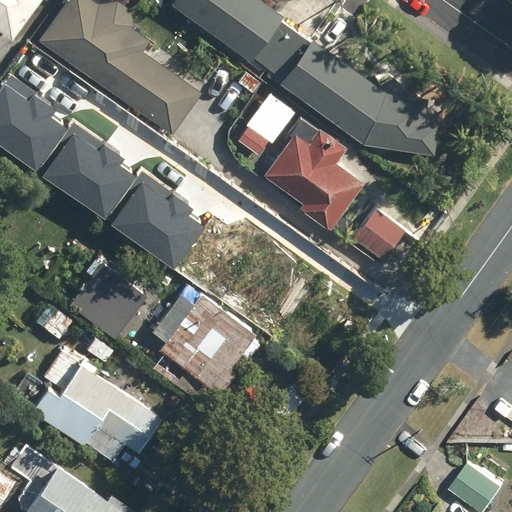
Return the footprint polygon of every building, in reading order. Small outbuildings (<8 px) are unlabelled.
[(0,0),(0,21),(18,35),(44,0),(0,0)] [(69,0),(44,34),(177,130),(207,88),(148,45),(156,34),(139,21),(138,4),(133,0),(69,0)] [(181,0),(257,57),(259,54),(274,66),(302,29),(286,16),(290,12),(273,0),(181,0)] [(316,40),(302,29),(274,66),(372,139),(441,149),(445,119),(432,117),(435,94),(391,87),(320,34),(316,40)] [(244,138),(261,152),(273,136),(277,139),(301,108),(276,89),(251,120),(255,123),(244,138)] [(307,204),(336,225),(371,178),(342,157),(353,142),(309,109),(296,127),(301,131),(272,171),(310,199),(307,204)] [(217,174),(174,141),(162,156),(143,141),(129,158),(192,207),(217,174)] [(360,235),(388,256),(410,225),(383,205),(360,235)] [(190,263),(290,335),(338,270),(306,246),(289,270),(220,220),(216,227),(189,207),(166,238),(183,249),(181,252),(191,260),(190,263)] [(77,301),(121,334),(152,292),(98,254),(90,265),(98,271),(77,301)] [(206,374),(227,389),(263,336),(260,334),(265,326),(209,287),(202,297),(188,287),(160,327),(173,336),(166,346),(169,348),(159,363),(195,389),(206,374)] [(40,318),(64,335),(78,315),(54,298),(40,318)] [(120,342),(98,328),(87,345),(109,359),(120,342)] [(93,437),(120,456),(133,438),(145,447),(169,413),(102,366),(107,360),(92,351),(87,357),(69,344),(49,372),(58,379),(40,404),(91,441),(93,437)] [(448,487),(482,510),(501,482),(467,459),(448,487)] [(139,511),(66,460),(30,511),(32,511),(139,511)] [(0,507),(21,479),(0,463),(0,507)]
